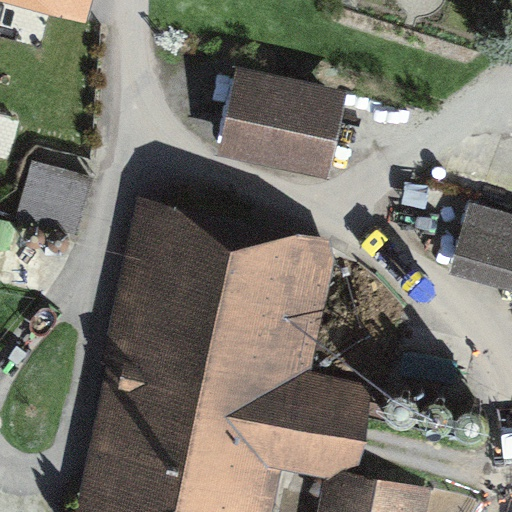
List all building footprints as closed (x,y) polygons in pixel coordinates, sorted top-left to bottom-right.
[(243,82),(230,147),(319,166),(332,101),(243,82)] [(33,160),(17,215),(74,231),(89,175),(33,160)] [(511,269),(511,213),(480,205),(465,256),(511,269)] [(273,381),(304,239),(166,209),(104,502),(149,511),(244,511),(261,439),(350,459),(359,400),(273,381)] [(50,246),(8,238),(2,268),(44,276),(50,246)] [(422,511),(426,494),(342,476),(334,511),(422,511)]
